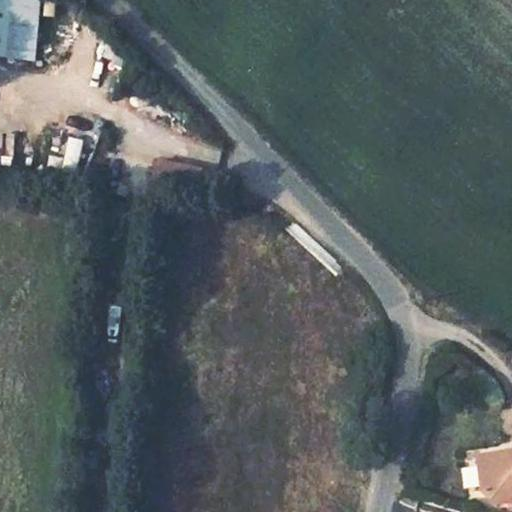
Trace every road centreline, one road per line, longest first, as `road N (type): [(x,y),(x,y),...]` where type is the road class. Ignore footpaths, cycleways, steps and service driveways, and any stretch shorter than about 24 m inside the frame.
road 1 (unclassified): [(406,332),(400,306),(378,278),(102,0)]
road 2 (unclassified): [(406,332),(375,511)]
